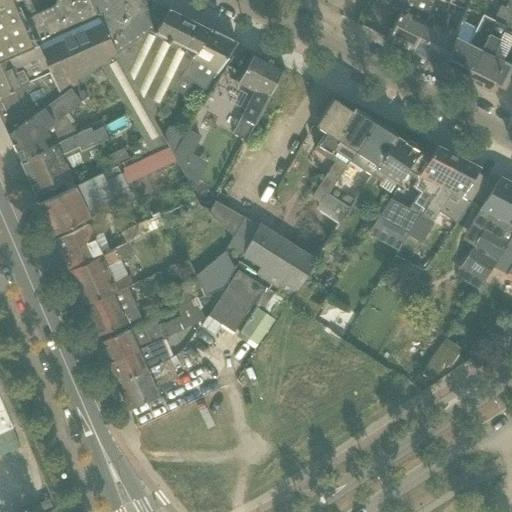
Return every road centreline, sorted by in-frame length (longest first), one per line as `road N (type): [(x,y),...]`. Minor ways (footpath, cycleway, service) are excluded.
road 1 (residential): [(511,140),(235,0)]
road 2 (secondary): [(110,464),(0,210)]
road 3 (tertiary): [(511,378),(305,511)]
road 4 (tertiary): [(362,511),(511,414)]
